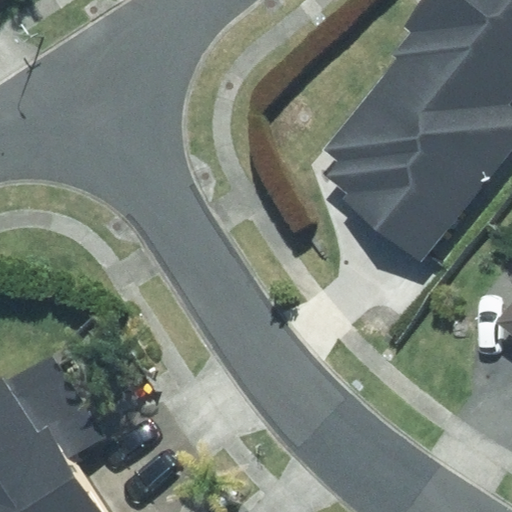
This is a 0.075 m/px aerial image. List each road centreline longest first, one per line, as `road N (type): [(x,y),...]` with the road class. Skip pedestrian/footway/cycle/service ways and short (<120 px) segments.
road 1 (residential): [(359,444),(257,355),(86,88)]
road 2 (residential): [(86,88),(200,0)]
road 3 (residential): [(359,444),(476,511)]
